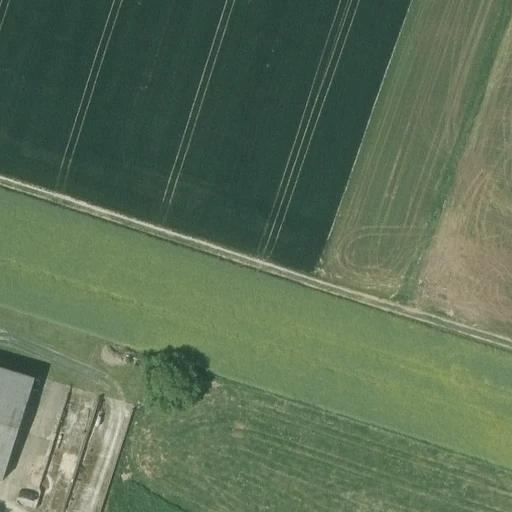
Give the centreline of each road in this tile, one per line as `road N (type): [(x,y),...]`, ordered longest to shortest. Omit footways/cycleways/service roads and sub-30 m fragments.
road 1 (track): [(0,184),(511,344)]
road 2 (track): [(504,0),(396,308)]
